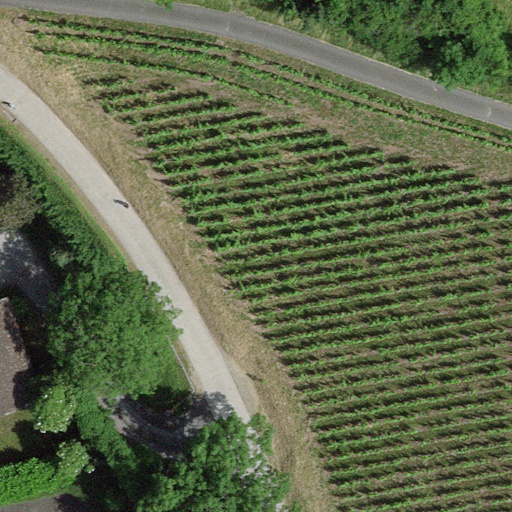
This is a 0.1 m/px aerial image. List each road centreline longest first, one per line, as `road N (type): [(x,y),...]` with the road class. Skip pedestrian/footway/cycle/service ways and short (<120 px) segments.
road 1 (residential): [(270,511),(154,253),(36,111),(0,82)]
road 2 (track): [(78,0),(154,7),(511,112)]
